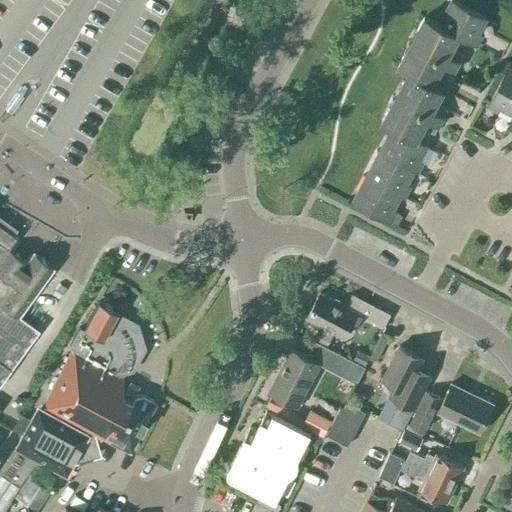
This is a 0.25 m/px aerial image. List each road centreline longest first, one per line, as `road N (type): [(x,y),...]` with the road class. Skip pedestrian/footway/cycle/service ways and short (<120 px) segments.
road 1 (unclassified): [(511,358),(474,326),(314,241),(287,234),(241,240)]
road 2 (unclassified): [(182,511),(193,465),(252,339),(241,240)]
road 3 (unclassified): [(241,240),(194,245),(138,230),(0,143)]
road 4 (unclassified): [(241,240),(236,137),(307,0)]
